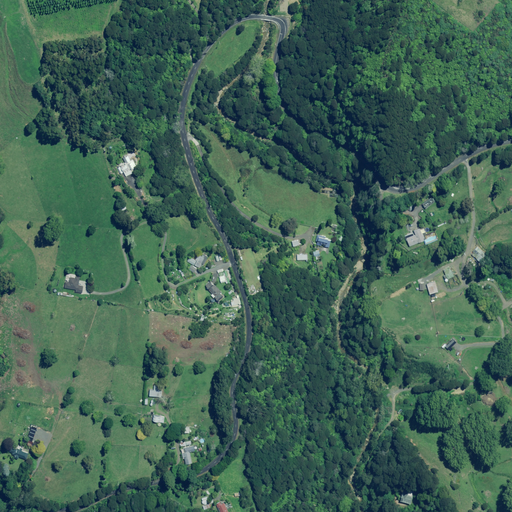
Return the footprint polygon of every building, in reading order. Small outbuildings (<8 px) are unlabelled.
[(138,162),(133,154),(130,156),(132,160),(131,161),(128,155),(127,156),(126,153),(123,155),(124,157),(123,158),(126,163),(118,167),(121,173),(124,172),(126,176),(133,173),(131,170),(136,167),(135,164),(138,162)] [(424,209),(435,202),(434,199),(432,197),(421,204),(424,209)] [(406,236),(407,238),(410,246),(425,240),(423,235),(427,234),(424,226),(420,228),(420,227),(414,230),(415,232),(406,236)] [(325,236),(317,234),(316,239),(318,239),(317,244),(321,246),(322,243),(324,243),(323,246),(329,247),(331,240),(325,238),(325,236)] [(482,250),(478,246),(473,251),(474,252),(472,254),(475,257),(482,250)] [(208,256),(203,253),(201,256),(198,254),(195,260),(190,257),(187,261),(199,268),(202,263),(204,264),(208,256)] [(449,278),(463,271),(457,261),(449,265),(450,267),(444,270),(447,278),(446,278),(446,279),(446,280),(446,281),(447,281),(448,281),(449,281),(449,280),(449,279),(449,278)] [(79,277),(75,277),(75,278),(70,277),(69,282),(65,282),(65,287),(76,289),(75,292),(82,293),(83,286),(78,285),(79,277)] [(214,285),(210,281),(205,286),(206,287),(203,290),(205,293),(209,290),(213,294),(212,295),(218,301),(224,296),(220,292),(221,291),(215,284),(214,285)] [(445,346),(449,350),(457,342),(453,338),(445,346)] [(160,385),(154,385),(154,390),(150,390),(150,396),(159,396),(160,385)] [(27,459),(29,453),(23,451),(24,449),(21,448),(20,449),(11,446),(9,451),(13,452),(12,454),(15,455),(14,457),(18,458),(19,456),(27,459)] [(183,448),(184,449),(181,449),(183,457),(185,457),(186,463),(192,462),(190,452),(195,451),(194,446),(185,447),(183,448)] [(220,511),(228,511),(227,509),(229,508),(226,502),(221,504),(220,502),(216,503),(220,511)]
